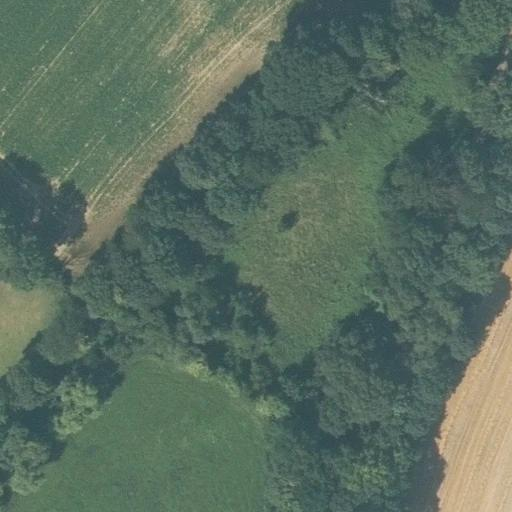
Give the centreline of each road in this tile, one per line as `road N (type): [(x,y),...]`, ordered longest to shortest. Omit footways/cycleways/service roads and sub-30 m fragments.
road 1 (track): [(0,433),(284,91),(434,0)]
road 2 (track): [(511,23),(468,158),(327,511)]
